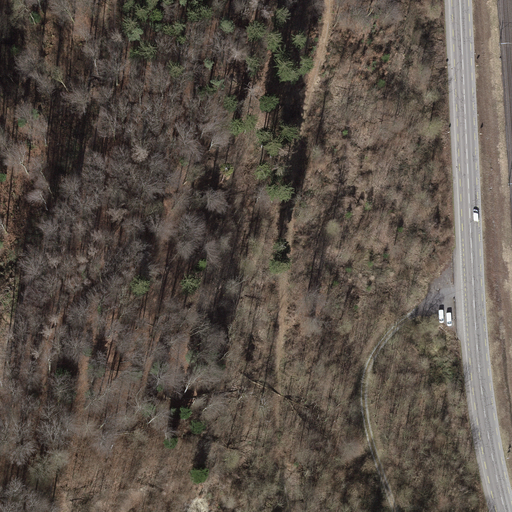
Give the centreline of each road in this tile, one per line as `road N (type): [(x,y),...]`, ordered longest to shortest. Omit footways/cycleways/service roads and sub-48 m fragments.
road 1 (track): [(328,0),(295,149),(281,316),(272,435),(287,511)]
road 2 (primary): [(505,511),(475,326),(460,0)]
road 3 (track): [(115,0),(102,119),(0,363)]
road 4 (track): [(396,511),(366,419),(367,369),(407,318),(473,284)]
